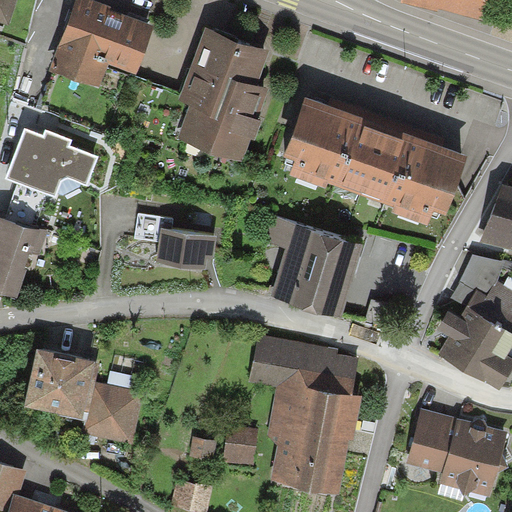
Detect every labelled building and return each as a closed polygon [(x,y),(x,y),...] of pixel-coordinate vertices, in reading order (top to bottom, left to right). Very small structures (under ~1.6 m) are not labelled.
[(12,0),(0,0),(0,10),(8,14),(12,0)] [(72,0),(49,62),(100,81),(109,57),(136,67),(155,16),(111,0),(72,0)] [(421,0),(438,4),(439,1),(483,12),(485,0),(421,0)] [(269,40),(205,17),(185,71),(178,92),(191,97),(178,132),(242,155),(252,126),(254,127),(257,120),(261,108),(258,107),(269,77),(257,73),(266,50),(269,40)] [(344,96),(304,82),(283,142),(296,146),(289,166),(325,179),(327,173),(360,185),(385,115),(365,107),(366,104),(344,96)] [(385,115),(360,185),(394,197),(391,203),(428,216),(434,199),(445,203),(467,140),(433,128),(401,117),(400,120),(385,115)] [(511,176),(500,174),(482,236),(511,244),(511,176)] [(41,219),(0,205),(0,283),(17,290),(32,247),(41,249),(49,225),(40,222),(41,219)] [(161,219),(173,220),(174,213),(139,208),(135,234),(159,237),(161,219)] [(363,232),(273,208),(266,235),(285,240),(280,260),(272,290),(342,309),(356,260),(363,232)] [(173,220),(161,219),(159,237),(156,255),(206,262),(207,256),(207,252),(213,253),(217,227),(173,220)] [(504,257),(473,249),(460,277),(452,291),(467,299),(476,286),(485,293),(497,277),(498,278),(504,257)] [(511,285),(498,278),(497,277),(485,293),(476,286),(467,299),(461,310),(448,302),(438,320),(446,326),(450,328),(438,348),(500,382),(511,361),(511,349),(507,346),(511,337),(511,285)] [(338,345),(258,330),(249,376),(277,382),(268,432),(277,438),(271,473),(340,486),(350,431),(354,431),(362,387),(353,385),(359,353),(337,348),(338,345)] [(96,348),(37,336),(24,395),(82,408),(83,405),(89,406),(85,424),(82,424),(81,429),(132,440),(144,388),(96,377),(100,357),(94,356),(96,348)] [(442,466),(457,412),(422,403),(407,456),(442,466)] [(507,426),(457,412),(442,466),(439,478),(490,491),(507,426)] [(227,425),(223,458),(253,462),(258,429),(227,425)] [(217,435),(193,432),(190,451),(214,455),(217,435)] [(0,500),(8,503),(14,486),(21,488),(29,463),(0,454),(0,500)] [(214,484),(178,475),(171,502),(207,511),(214,484)] [(21,488),(14,486),(8,503),(5,511),(87,511),(88,511),(52,499),(21,488)]
